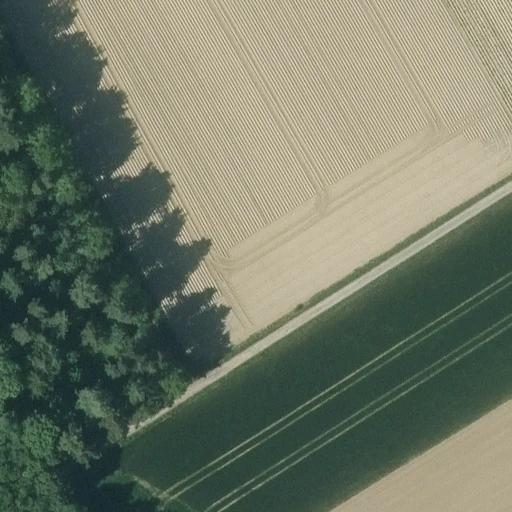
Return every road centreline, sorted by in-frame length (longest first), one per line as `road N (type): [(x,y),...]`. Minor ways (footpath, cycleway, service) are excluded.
road 1 (unclassified): [(220,372),(511,187)]
road 2 (unclassified): [(220,372),(2,510)]
